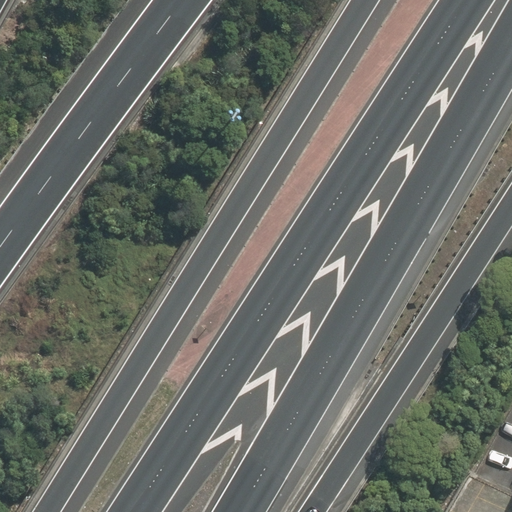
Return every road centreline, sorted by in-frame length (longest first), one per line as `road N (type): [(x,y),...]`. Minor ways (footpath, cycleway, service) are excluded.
road 1 (motorway): [(464,0),(134,511)]
road 2 (motorway): [(367,0),(47,511)]
road 3 (motorway): [(511,41),(240,511)]
road 4 (motorway): [(511,206),(311,511)]
road 5 (motorway): [(0,244),(183,0)]
